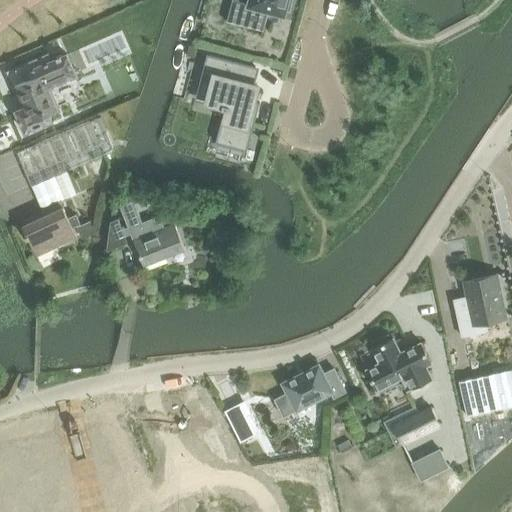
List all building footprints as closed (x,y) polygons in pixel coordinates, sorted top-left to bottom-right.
[(248,0),(245,16),(264,21),(267,9),(284,14),(285,9),(289,10),(291,0),(248,0)] [(48,51),(5,70),(16,95),(20,94),(25,106),(16,110),(25,131),(35,126),(36,128),(43,125),(42,123),(51,119),(48,113),(58,108),(48,86),(76,74),(66,53),(61,55),(61,53),(56,55),(57,57),(52,59),(48,51)] [(206,53),(201,74),(213,77),(206,102),(222,106),(221,108),(224,109),(222,115),(224,116),(218,140),(245,147),(248,133),(251,134),(259,102),(246,98),(248,89),(249,90),(255,66),(206,53)] [(101,118),(18,153),(41,207),(58,200),(77,192),(68,172),(115,151),(101,118)] [(44,214),(21,225),(26,233),(24,234),(25,237),(27,236),(36,255),(75,236),(72,228),(76,226),(80,224),(75,214),(67,218),(58,200),(41,207),(44,214)] [(133,200),(120,205),(120,208),(128,226),(122,228),(125,235),(130,233),(143,265),(184,249),(168,207),(154,204),(158,215),(142,221),(134,202),(133,200)] [(127,242),(118,218),(110,221),(105,250),(127,242)] [(80,224),(76,226),(81,237),(96,231),(91,220),(80,224)] [(490,271),(510,269),(509,254),(489,256),(490,271)] [(505,316),(496,273),(464,280),(467,295),(453,298),(462,336),(487,330),(485,321),(505,316)] [(380,362),(366,369),(376,389),(400,377),(401,378),(400,379),(406,390),(408,393),(433,381),(426,368),(432,365),(431,362),(421,341),(403,350),(400,352),(392,337),(372,347),(380,362)] [(323,373),(318,364),(282,382),(287,392),(274,398),(283,415),(296,408),(296,409),(331,391),(334,397),(345,390),(333,367),(323,373)] [(511,404),(511,367),(459,379),(467,415),(511,404)] [(240,441),(256,433),(240,401),(224,410),(240,441)] [(402,442),(439,424),(430,406),(393,424),(402,442)] [(69,451),(57,456),(66,478),(77,474),(81,483),(106,474),(91,434),(66,444),(69,451)] [(348,439),(337,444),(340,451),(351,445),(348,439)] [(16,465),(5,469),(14,491),(25,487),(29,497),(54,487),(38,447),(13,457),(16,465)] [(440,447),(411,462),(420,480),(449,466),(440,447)]
